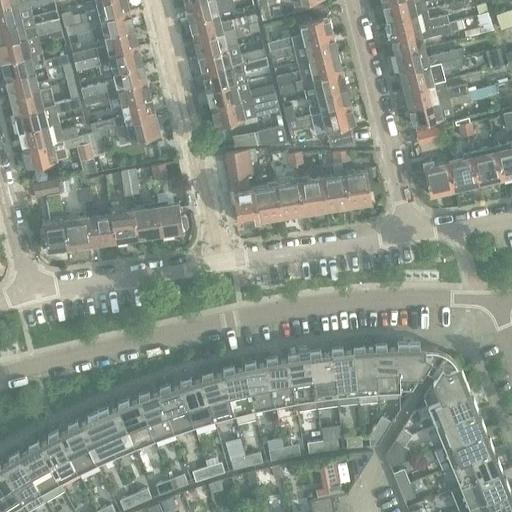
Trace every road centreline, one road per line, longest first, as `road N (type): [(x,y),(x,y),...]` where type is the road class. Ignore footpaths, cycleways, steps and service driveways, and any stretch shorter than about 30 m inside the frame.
road 1 (residential): [(0,375),(280,313),(360,303),(496,304)]
road 2 (residential): [(157,0),(222,263)]
road 3 (residential): [(410,232),(353,0)]
road 4 (residential): [(222,263),(30,291)]
road 5 (residential): [(410,232),(222,263)]
road 6 (residential): [(30,291),(0,169)]
